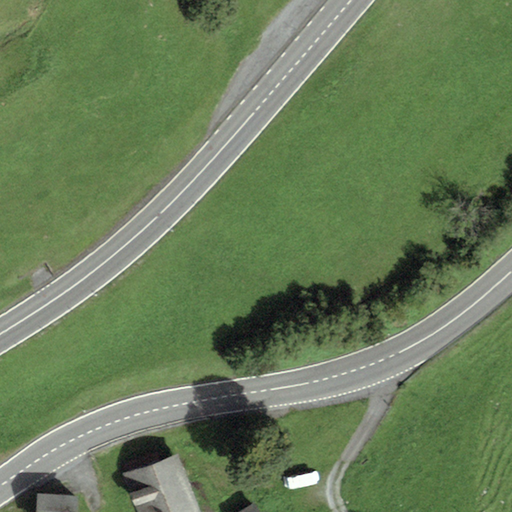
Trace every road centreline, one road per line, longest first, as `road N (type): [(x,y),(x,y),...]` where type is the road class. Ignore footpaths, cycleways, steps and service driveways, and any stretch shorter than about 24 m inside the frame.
road 1 (primary): [(511,272),(461,315),(390,357),(311,383),(115,422),(0,487)]
road 2 (primary): [(0,335),(160,214),(351,0)]
